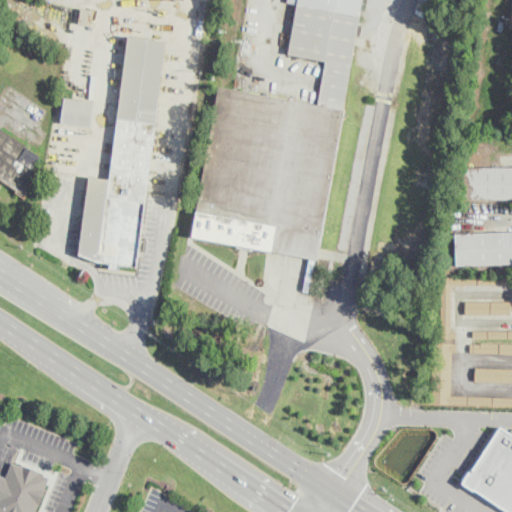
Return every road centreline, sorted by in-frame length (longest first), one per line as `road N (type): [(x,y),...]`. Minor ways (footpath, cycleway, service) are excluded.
road 1 (primary): [(358,511),(0,273)]
road 2 (primary): [(0,322),(283,511)]
